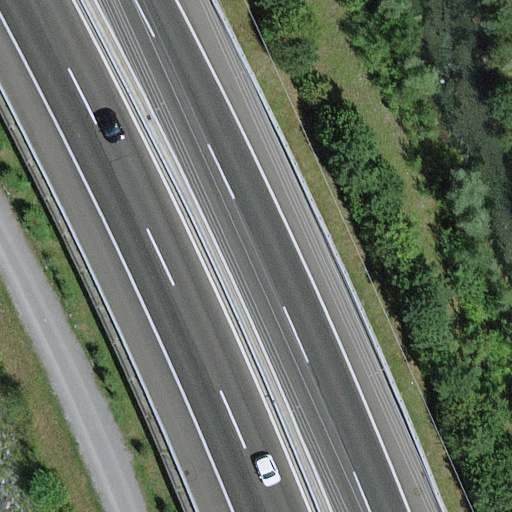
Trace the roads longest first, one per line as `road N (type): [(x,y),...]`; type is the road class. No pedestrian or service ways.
road 1 (motorway): [(30,0),(201,339),(273,511)]
road 2 (motorway): [(372,511),(293,321),(135,0)]
road 3 (track): [(0,232),(126,511)]
